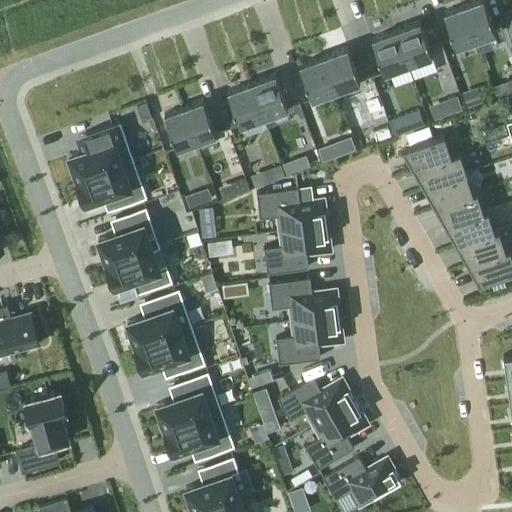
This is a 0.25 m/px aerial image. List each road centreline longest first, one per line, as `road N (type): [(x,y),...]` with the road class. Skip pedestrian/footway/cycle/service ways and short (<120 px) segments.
road 1 (residential): [(468,324),(384,182),(362,176),(345,196),(371,389),(424,475),(466,507)]
road 2 (residential): [(223,0),(11,83),(8,111),(61,257)]
road 3 (residential): [(61,257),(134,459)]
road 4 (residential): [(466,507),(481,466),(468,324)]
road 5 (residential): [(4,499),(134,459)]
